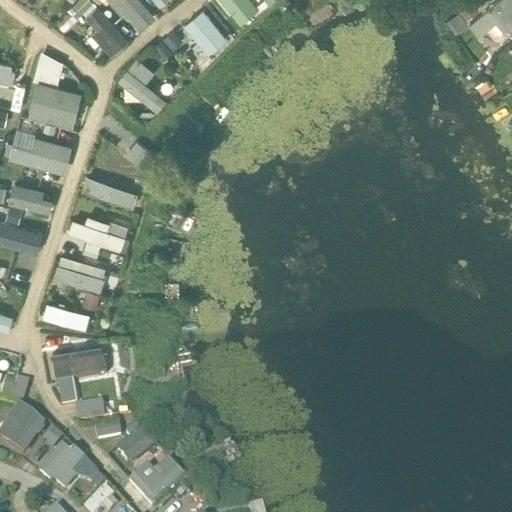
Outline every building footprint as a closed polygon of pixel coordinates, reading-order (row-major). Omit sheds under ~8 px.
[(80,0),(74,7),(95,26),(88,34),(111,54),(128,36),(88,0),(80,0)] [(110,0),(133,30),(152,16),(140,0),(110,0)] [(220,0),(241,25),(271,0),(220,0)] [(511,0),(495,0),(468,20),(477,33),(496,19),(503,29),(511,23),(511,0)] [(202,6),(183,23),(208,52),(227,35),(202,6)] [(162,53),(182,39),(174,28),(154,42),(162,53)] [(40,52),(25,113),(72,125),(81,90),(57,84),(63,58),(40,52)] [(156,110),(167,98),(146,80),(154,71),(136,55),(117,76),(156,110)] [(0,80),(10,83),(15,65),(0,61),(0,80)] [(8,156),(64,171),(72,142),(16,127),(8,156)] [(88,173),(82,187),(132,206),(137,192),(88,173)] [(48,213),(52,199),(40,196),(43,189),(13,180),(7,200),(48,213)] [(0,184),(0,199),(4,200),(8,187),(0,184)] [(8,210),(6,217),(0,215),(0,242),(37,253),(44,230),(18,223),(21,214),(8,210)] [(123,243),(126,221),(86,216),(86,220),(70,218),(68,237),(123,243)] [(100,289),(106,266),(60,253),(53,276),(100,289)] [(86,290),(84,305),(97,307),(100,291),(86,290)] [(45,301),(42,318),(86,325),(89,308),(45,301)] [(0,324),(9,326),(11,311),(0,309),(0,324)] [(49,352),(59,405),(77,401),(73,378),(105,372),(99,343),(49,352)] [(2,390),(23,397),(29,380),(8,372),(2,390)] [(77,420),(105,415),(102,398),(74,403),(77,420)] [(18,401),(0,426),(0,436),(23,453),(46,421),(18,401)] [(98,437),(120,432),(118,420),(95,425),(98,437)] [(142,424),(115,443),(128,462),(155,443),(142,424)] [(95,488),(104,480),(66,439),(38,465),(62,491),(81,473),(95,488)] [(168,455),(154,468),(147,460),(129,477),(151,503),(185,474),(168,455)] [(92,511),(97,511),(114,490),(103,482),(84,506),(92,511)] [(63,511),(54,502),(44,511),(63,511)]
